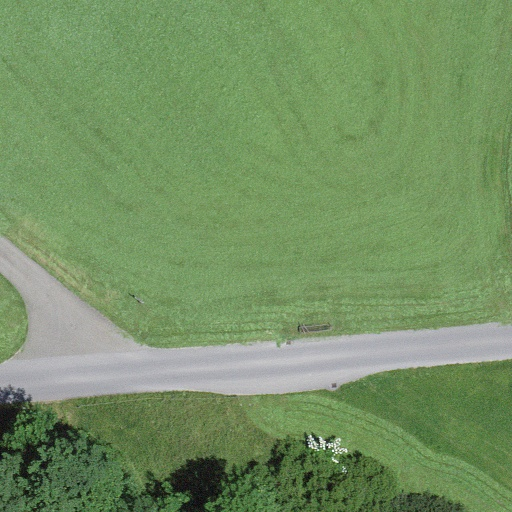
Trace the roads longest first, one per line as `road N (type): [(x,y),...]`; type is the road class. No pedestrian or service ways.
road 1 (unclassified): [(511,337),(0,388)]
road 2 (track): [(354,353),(511,474)]
